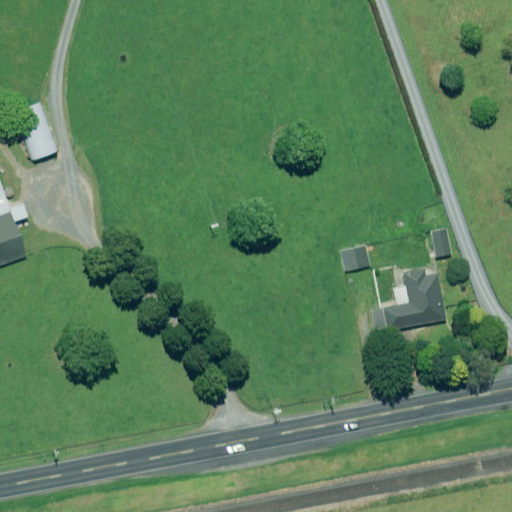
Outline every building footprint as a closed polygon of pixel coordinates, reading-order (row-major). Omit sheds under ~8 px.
[(57,152),(42,104),(21,111),(36,159),(57,152)] [(0,219),(0,265),(25,258),(10,216),(0,219)] [(453,256),(447,229),(431,233),(434,250),(430,250),(432,260),(453,256)] [(370,267),(366,247),(342,252),(346,272),(370,267)] [(424,277),(423,270),(402,275),(408,304),(371,312),(375,335),(447,319),(437,275),(424,277)]
